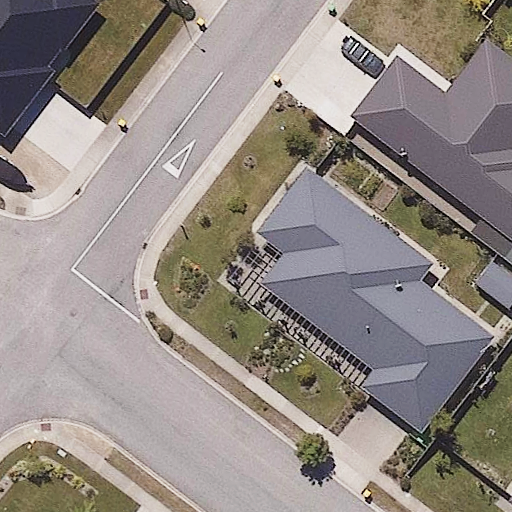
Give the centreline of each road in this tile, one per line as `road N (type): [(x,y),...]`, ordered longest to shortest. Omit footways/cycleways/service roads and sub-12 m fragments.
road 1 (residential): [(279,0),(38,313)]
road 2 (residential): [(38,313),(294,511)]
